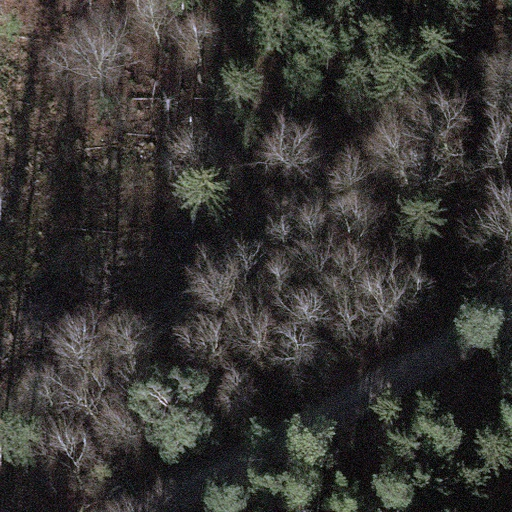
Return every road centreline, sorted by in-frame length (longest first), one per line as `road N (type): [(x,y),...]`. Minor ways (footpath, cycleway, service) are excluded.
road 1 (track): [(511,71),(0,416)]
road 2 (track): [(511,309),(138,511)]
